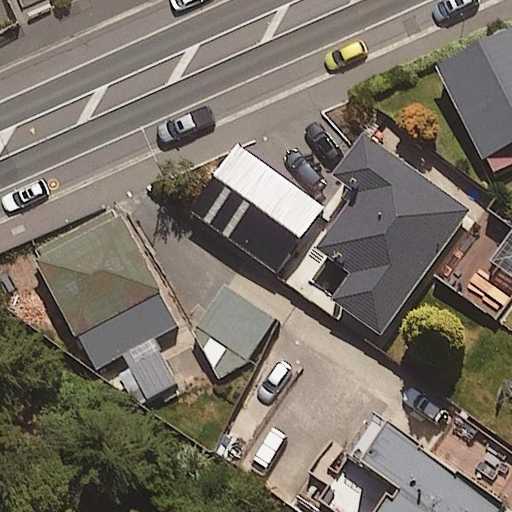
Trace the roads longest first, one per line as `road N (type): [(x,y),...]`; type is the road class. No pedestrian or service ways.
road 1 (secondary): [(396,0),(0,174)]
road 2 (secondary): [(0,128),(279,0)]
